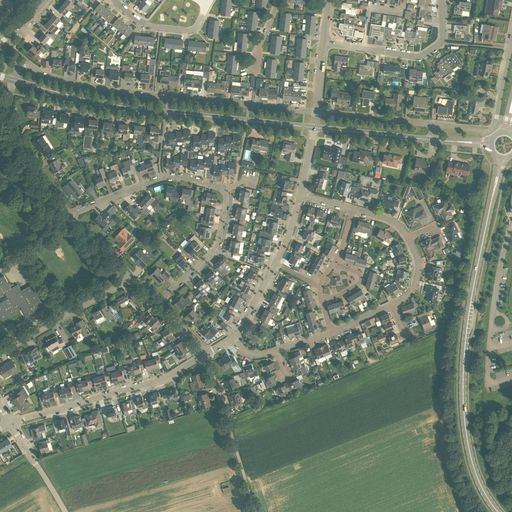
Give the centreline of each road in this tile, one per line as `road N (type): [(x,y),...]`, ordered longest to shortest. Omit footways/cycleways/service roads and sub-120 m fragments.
road 1 (tertiary): [(497,511),(471,461),(463,366),(501,158)]
road 2 (unclassified): [(316,112),(130,93),(26,64),(13,80)]
road 3 (tertiary): [(314,127),(122,107),(13,80)]
road 4 (residential): [(157,303),(217,245),(227,199),(220,187),(168,177),(67,215)]
road 5 (unclassified): [(316,112),(484,132),(495,125),(505,74)]
road 6 (residential): [(11,424),(159,380),(205,353)]
road 7 (tertiary): [(490,144),(314,127)]
road 8 (residential): [(256,511),(205,353)]
road 9 (residential): [(0,355),(131,277)]
road 10 (unclassified): [(67,215),(16,138),(13,80)]
road 11 (unclassified): [(364,49),(413,56),(435,48),(442,0)]
